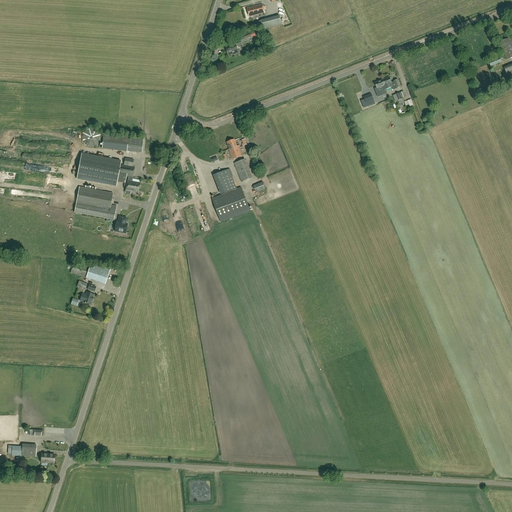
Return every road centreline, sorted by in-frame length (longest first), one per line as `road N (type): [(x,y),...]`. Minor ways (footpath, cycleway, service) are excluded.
road 1 (unclassified): [(511,484),(68,457)]
road 2 (unclassified): [(68,457),(180,117)]
road 3 (unclassified): [(180,117),(215,125),(511,8)]
road 4 (unclassified): [(180,117),(219,0)]
